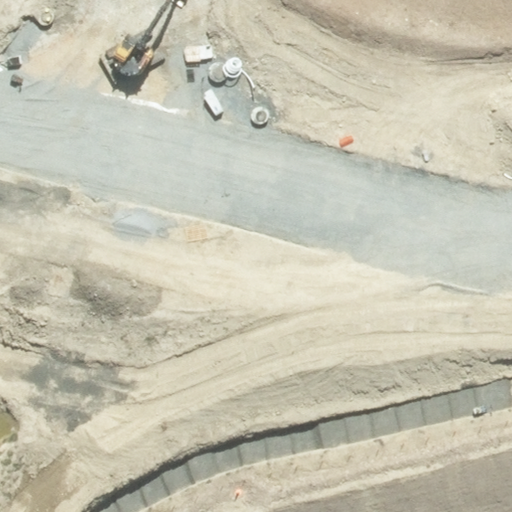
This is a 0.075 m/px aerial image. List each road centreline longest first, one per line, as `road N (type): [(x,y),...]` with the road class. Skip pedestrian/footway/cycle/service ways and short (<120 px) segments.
road 1 (residential): [(511,242),(161,169)]
road 2 (residential): [(161,169),(188,0)]
road 3 (residential): [(161,169),(0,137)]
